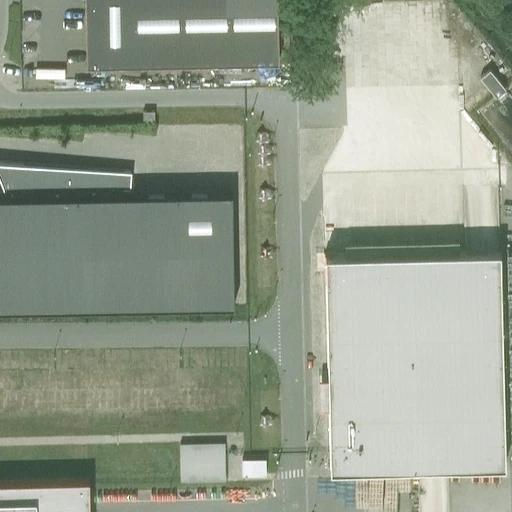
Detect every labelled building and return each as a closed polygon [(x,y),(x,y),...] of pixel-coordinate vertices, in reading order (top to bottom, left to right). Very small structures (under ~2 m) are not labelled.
[(278,62),(276,0),(84,0),(86,66),(278,62)] [(489,70),(479,78),(495,97),(505,88),(489,70)] [(142,122),(153,122),(153,111),(142,111),(142,122)] [(101,189),(101,170),(0,162),(0,180),(4,190),(14,190),(14,197),(0,197),(0,310),(233,306),(231,193),(123,195),(123,188),(101,189)] [(101,189),(123,188),(129,188),(131,172),(101,170),(101,189)] [(324,255),(329,469),(503,465),(498,251),(324,255)] [(223,443),(179,444),(179,481),(224,480),(223,443)] [(265,459),(241,459),(241,475),(265,475),(265,459)] [(0,511),(89,511),(88,479),(0,481),(0,511)]
